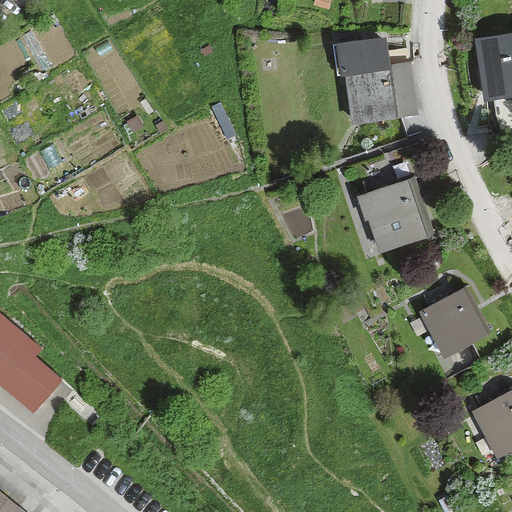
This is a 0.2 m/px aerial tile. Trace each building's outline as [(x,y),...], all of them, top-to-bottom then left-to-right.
[(331,0),(314,0),(313,5),(329,9),(331,0)] [(511,34),(475,39),(483,101),(511,97),(511,34)] [(386,39),(333,46),(338,79),(344,78),(351,124),(397,118),(390,66),(386,39)] [(411,64),(390,66),(397,118),(402,117),(417,116),(411,64)] [(416,179),(356,197),(363,222),(371,220),(381,253),(433,237),(416,179)] [(466,286),(419,312),(445,359),(472,344),(492,333),(481,312),(475,303),(466,286)] [(43,346),(0,310),(0,383),(37,414),(65,381),(35,355),(43,346)] [(511,390),(472,412),(498,460),(511,451),(511,390)] [(25,511),(0,491),(0,511),(25,511)]
